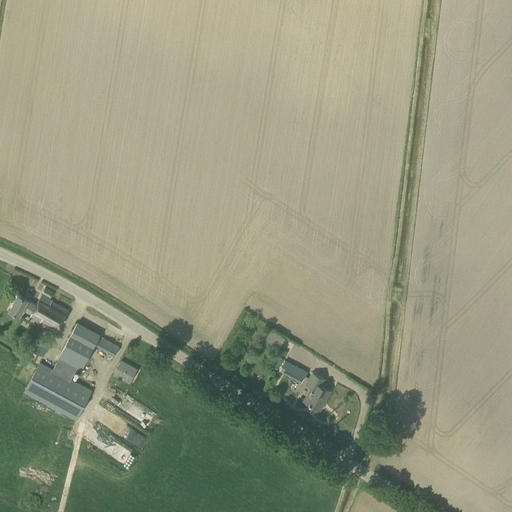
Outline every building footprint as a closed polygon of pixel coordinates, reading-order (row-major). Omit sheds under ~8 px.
[(45,287),(42,293),(50,297),(53,291),(45,287)] [(68,310),(51,301),(52,300),(41,294),(36,304),(17,294),(9,310),(19,316),(22,310),(31,314),(30,315),(57,330),(68,310)] [(80,371),(99,335),(76,323),(57,359),(58,359),(53,369),(40,362),(24,392),(76,420),(92,390),(71,379),(76,369),(80,371)] [(280,350),(287,339),(275,331),(268,342),(280,350)] [(114,355),(118,347),(101,337),(97,346),(114,355)] [(36,338),(32,348),(42,352),(46,342),(36,338)] [(277,362),(280,357),(273,354),(271,359),(277,362)] [(129,383),(137,369),(121,360),(113,374),(129,383)] [(301,383),(307,371),(285,360),(279,371),(301,383)] [(323,402),(329,391),(321,387),(325,379),(311,372),(305,384),(311,388),(304,401),(317,409),(321,401),(323,402)] [(145,413),(151,417),(154,411),(147,408),(145,413)] [(60,426),(57,439),(67,441),(69,428),(60,426)]
